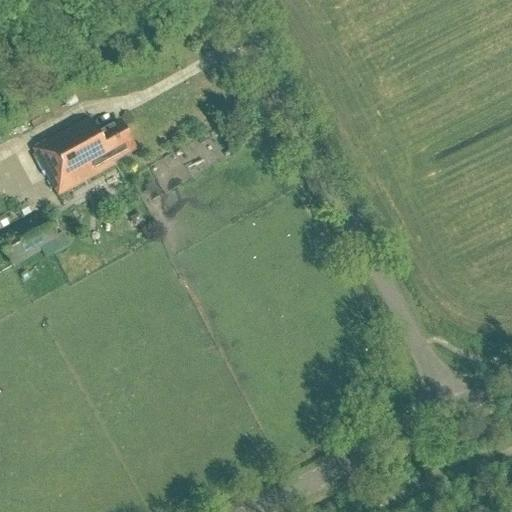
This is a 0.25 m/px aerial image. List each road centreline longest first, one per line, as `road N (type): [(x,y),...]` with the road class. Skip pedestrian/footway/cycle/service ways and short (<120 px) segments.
road 1 (tertiary): [(451,411),(217,0)]
road 2 (tertiary): [(255,511),(451,411)]
